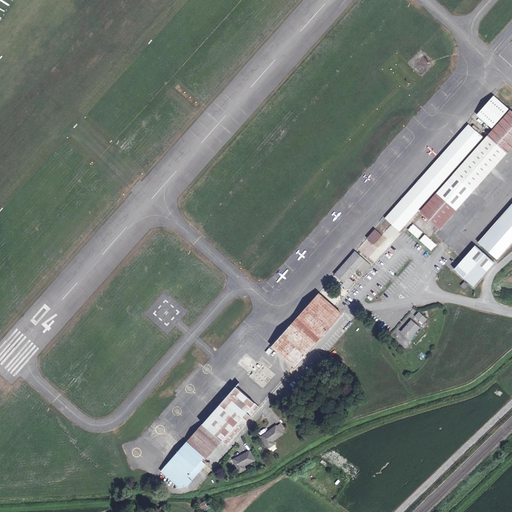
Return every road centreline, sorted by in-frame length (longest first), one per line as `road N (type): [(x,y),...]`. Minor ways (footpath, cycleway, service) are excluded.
road 1 (track): [(194,511),(187,504),(153,503),(0,509)]
road 2 (tertiary): [(511,403),(400,511)]
